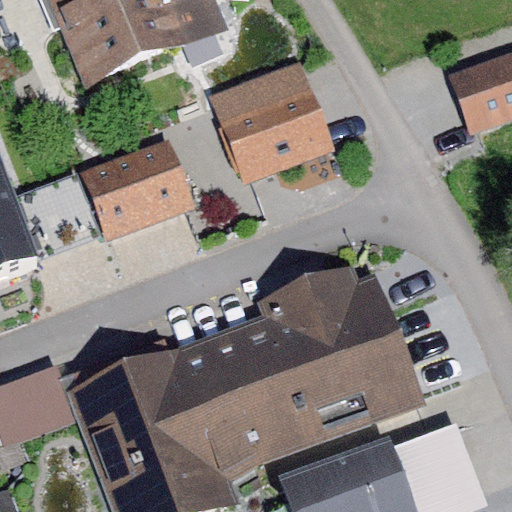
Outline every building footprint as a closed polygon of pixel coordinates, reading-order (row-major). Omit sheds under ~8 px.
[(61,0),(95,81),(216,31),(202,0),(61,0)] [(511,68),(461,88),(476,129),(511,116),(511,68)] [(248,176),(323,148),(305,101),(230,130),(248,176)] [(110,235),(185,206),(166,158),(93,186),(110,235)] [(0,171),(0,282),(37,268),(0,171)] [(98,234),(77,182),(27,201),(47,253),(98,234)] [(277,457),(415,405),(381,316),(329,336),(326,327),(361,314),(349,283),(268,314),(284,354),(244,369),(277,457)] [(277,457),(244,369),(183,392),(173,367),(81,403),(124,511),(209,511),(227,505),(217,480),(277,457)] [(454,433),(388,458),(405,502),(425,495),(431,511),(475,511),(483,509),(454,433)] [(388,458),(288,496),(294,511),(431,511),(425,495),(405,502),(388,458)] [(0,511),(17,511),(10,493),(0,496),(0,511)]
